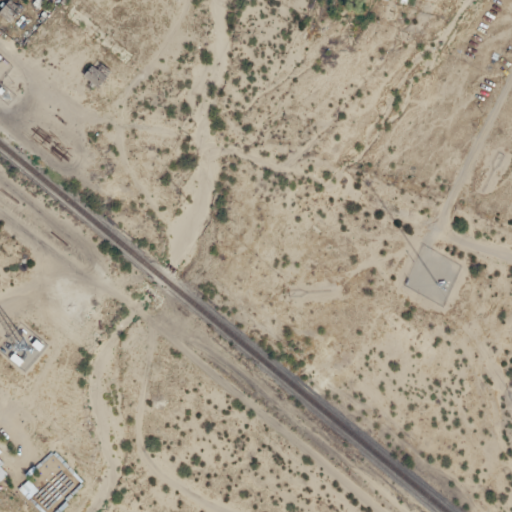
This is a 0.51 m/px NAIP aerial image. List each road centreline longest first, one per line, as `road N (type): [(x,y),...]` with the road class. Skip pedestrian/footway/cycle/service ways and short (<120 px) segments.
road 1 (track): [(511,302),(296,196),(137,151),(77,115)]
road 2 (track): [(217,511),(150,470),(140,439),(158,332),(105,283),(0,215)]
